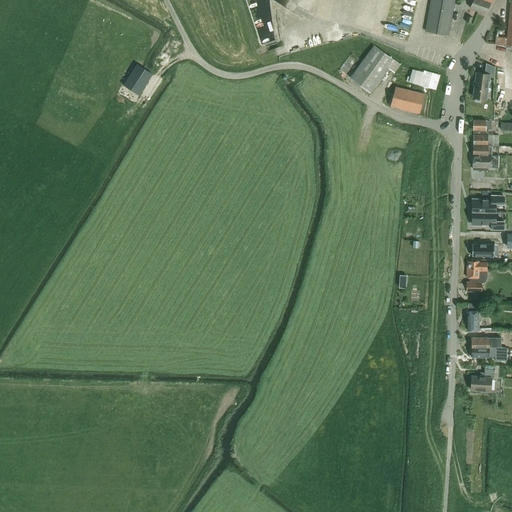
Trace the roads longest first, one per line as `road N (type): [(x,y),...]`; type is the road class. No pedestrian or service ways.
road 1 (unclassified): [(451,127),(392,114),(300,65),(237,76),(214,71),(198,60),(164,0)]
road 2 (residential): [(449,415),(458,147),(451,127)]
road 3 (residential): [(451,127),(461,61),(499,0)]
